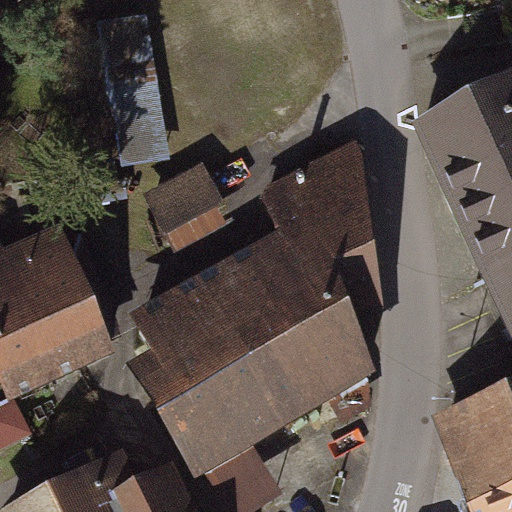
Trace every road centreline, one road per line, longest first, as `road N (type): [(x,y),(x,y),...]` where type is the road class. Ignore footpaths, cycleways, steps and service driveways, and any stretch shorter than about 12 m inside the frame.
road 1 (track): [(219,511),(146,414),(129,292),(130,201),(169,161),(289,150),(387,103)]
road 2 (residential): [(363,0),(405,190),(413,319),(406,453),(392,511)]
road 3 (track): [(289,150),(262,184),(237,243),(129,292)]
road 4 (track): [(0,510),(36,471),(146,414)]
